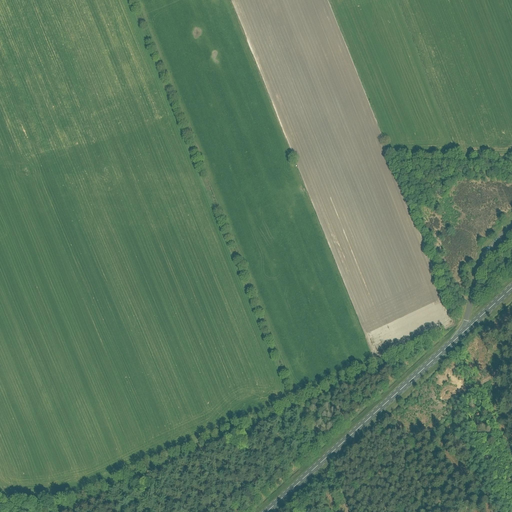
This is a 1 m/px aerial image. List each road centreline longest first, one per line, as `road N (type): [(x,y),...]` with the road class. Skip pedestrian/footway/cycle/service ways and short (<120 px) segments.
road 1 (primary): [(461,333),(266,511)]
road 2 (track): [(511,367),(339,511)]
